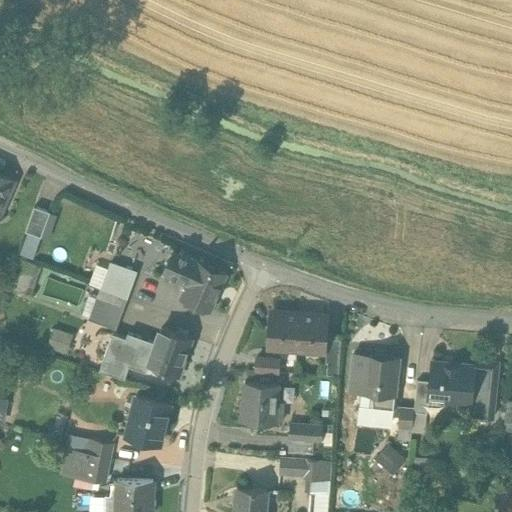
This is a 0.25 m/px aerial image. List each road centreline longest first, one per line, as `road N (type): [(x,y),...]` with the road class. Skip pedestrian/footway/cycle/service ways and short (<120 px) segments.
road 1 (residential): [(267,260),(0,140)]
road 2 (residential): [(192,511),(206,417),(267,260)]
road 3 (residential): [(267,260),(351,293),(511,320)]
